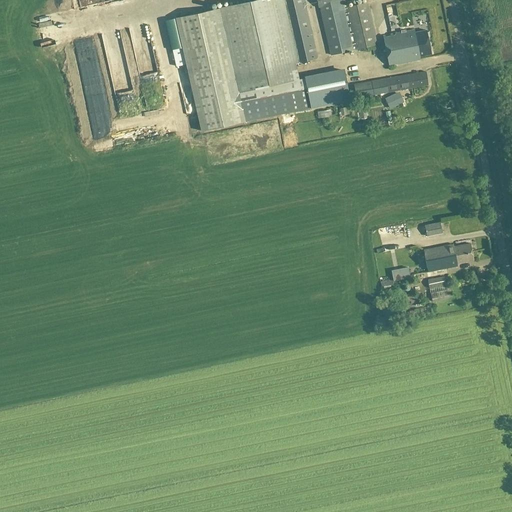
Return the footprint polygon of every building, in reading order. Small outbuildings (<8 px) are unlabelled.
[(304,79),(300,80),(296,63),(317,58),(303,0),(258,0),(176,19),(202,131),(245,121),(279,114),(281,123),(291,121),(289,112),(310,108),(304,79)] [(318,0),(331,56),(376,45),(367,3),(348,8),(347,2),(354,0),(318,0)] [(183,48),(176,19),(165,22),(172,51),(183,48)] [(383,37),(389,66),(420,60),(419,57),(430,55),(426,31),(415,33),(414,31),(383,37)] [(157,52),(166,93),(176,91),(167,50),(157,52)] [(351,69),(340,71),(345,102),(356,100),(356,98),(427,85),(425,73),(354,85),(351,69)] [(384,98),(389,109),(404,103),(399,92),(384,98)] [(440,223),(424,227),(426,237),(442,234),(440,223)] [(423,251),(428,273),(457,267),(457,264),(473,261),(469,244),(453,248),(452,245),(423,251)] [(407,268),(392,272),(394,281),(409,278),(407,268)] [(444,277),(427,280),(429,290),(446,287),(444,277)] [(446,290),(430,293),(432,303),(448,299),(446,290)]
